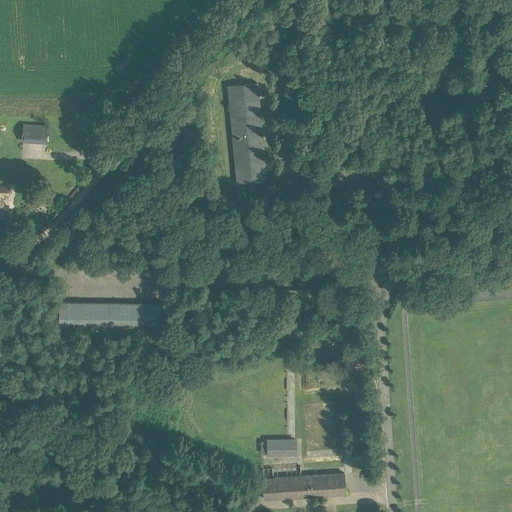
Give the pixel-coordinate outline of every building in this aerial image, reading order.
[(266,181),(261,128),(257,83),(229,86),(238,183),(266,181)] [(23,124),(22,142),(48,144),(49,126),(23,124)] [(0,224),(7,225),(9,207),(3,206),(3,196),(9,197),(10,187),(0,186),(0,224)] [(282,290),(282,299),(282,300),(313,300),(313,291),(282,290)] [(60,331),(70,331),(166,332),(166,303),(61,302),(60,331)] [(364,363),(364,352),(363,348),(347,349),(349,364),(364,363)] [(332,381),(332,375),(331,371),(318,372),(319,382),(332,381)] [(261,454),(268,454),(278,454),(296,454),(296,440),(278,440),(278,441),(261,441),(261,454)] [(345,473),(325,474),(301,476),(301,467),(263,469),(263,471),(262,471),(263,473),(264,473),(264,478),(264,479),(265,499),(346,494),(345,473)]
